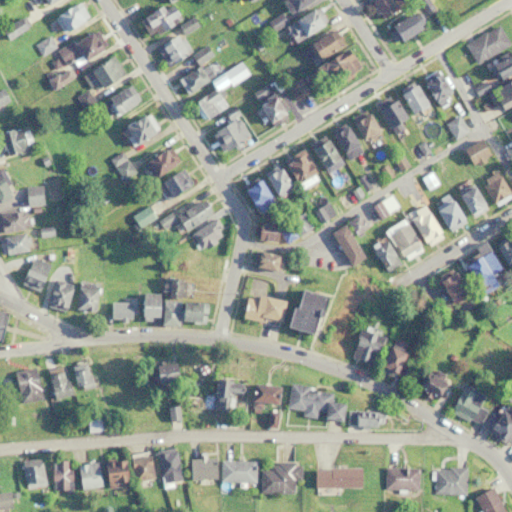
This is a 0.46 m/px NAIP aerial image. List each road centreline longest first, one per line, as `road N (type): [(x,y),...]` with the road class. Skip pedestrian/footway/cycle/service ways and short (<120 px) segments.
road 1 (residential): [(511,476),(375,379),(220,337),(62,337),(0,303)]
road 2 (residential): [(0,454),(451,431)]
road 3 (residential): [(220,181),(511,0)]
road 4 (residential): [(220,181),(104,0)]
road 5 (residential): [(435,48),(511,195)]
road 6 (residential): [(220,337),(243,225),(220,181)]
road 7 (residential): [(401,292),(511,213)]
